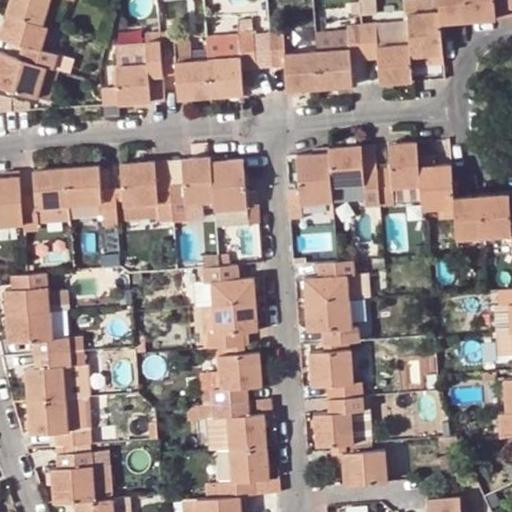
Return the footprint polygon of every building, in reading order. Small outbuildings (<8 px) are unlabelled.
[(50,0),(74,0),(10,0),(6,13),(42,24),(50,0)] [(410,13),(444,11),(442,0),(405,0),(407,16),(410,16),(410,13)] [(470,0),(442,0),(444,11),(445,22),(472,19),(470,0)] [(500,17),(498,0),(470,0),(472,19),(500,17)] [(511,0),(498,0),(500,17),(511,15),(511,0)] [(430,56),(447,55),(445,22),(444,11),(410,13),(410,16),(412,46),(413,67),(430,66),(430,56)] [(54,68),(59,53),(41,47),(48,26),(42,24),(6,13),(0,32),(0,34),(22,41),(17,56),(48,66),(54,68)] [(381,48),(379,25),(364,27),(367,62),(381,60),(383,84),(414,82),(413,67),(412,46),(381,48)] [(258,69),(256,26),(241,27),(243,59),(211,61),(214,96),(247,94),(245,70),(258,69)] [(243,59),(241,27),(236,28),(236,34),(209,36),(211,61),(243,59)] [(349,29),(351,50),(320,52),(323,89),(356,86),(354,63),(367,62),(364,27),(349,28),(349,29)] [(349,29),(319,32),(320,52),(351,50),(349,29)] [(161,32),(162,41),(177,40),(176,30),(161,32)] [(146,33),(147,42),(162,41),(161,32),(146,33)] [(323,89),(320,52),(288,54),(287,32),(272,34),(274,67),(285,66),(287,91),(323,89)] [(214,96),(211,61),(194,62),(179,63),(177,41),(177,40),(162,41),(164,76),(177,75),(179,99),(214,96)] [(192,40),(177,41),(179,63),(194,62),(192,40)] [(164,76),(162,41),(147,42),(149,66),(118,68),(120,96),(120,103),(152,100),(150,78),(164,76)] [(118,68),(149,66),(147,42),(116,45),(118,68)] [(17,56),(0,50),(0,84),(38,97),(48,66),(17,56)] [(74,57),(59,53),(54,68),(60,69),(70,72),(74,57)] [(448,65),(447,55),(430,56),(430,66),(448,65)] [(48,66),(38,97),(50,100),(60,69),(54,68),(48,66)] [(152,100),(166,99),(164,76),(150,78),(152,100)] [(0,110),(11,110),(14,99),(0,95),(0,110)] [(421,157),(437,156),(435,140),(420,141),(421,157)] [(391,143),(393,167),(379,168),(379,169),(382,203),(396,202),(395,187),(423,184),(421,157),(420,141),(391,143)] [(365,145),(367,170),(379,169),(379,168),(378,144),(365,145)] [(368,199),(368,204),(382,203),(379,169),(367,170),(365,145),(331,147),(334,185),(367,183),(368,199)] [(316,148),(316,155),(298,156),(300,187),(302,203),(336,201),(334,185),(331,147),(316,148)] [(218,199),(219,208),(248,206),(251,206),(249,192),(246,159),(228,160),(227,155),(215,156),(218,199)] [(189,201),(218,199),(215,156),(185,158),(187,182),(174,183),(177,218),(190,217),(189,201)] [(425,211),(457,208),(456,196),(454,164),(437,166),(437,156),(421,157),(423,184),(425,211)] [(125,162),(126,186),(127,199),(127,203),(160,202),(162,219),(177,218),(174,183),(159,184),(156,160),(125,162)] [(70,166),(72,202),(102,200),(104,223),(120,222),(119,200),(118,187),(104,188),(101,164),(70,166)] [(41,204),(72,202),(70,166),(36,168),(38,190),(25,191),(27,228),(43,227),(42,219),(41,204)] [(0,222),(21,221),(19,169),(7,170),(7,174),(0,174),(0,222)] [(334,185),(336,201),(368,199),(367,183),(334,185)] [(127,199),(126,186),(118,187),(119,200),(127,199)] [(291,219),(303,218),(302,203),(300,187),(291,188),(289,191),(291,219)] [(249,192),(251,206),(248,206),(250,217),(263,216),(262,191),(249,192)] [(481,194),(485,235),(504,234),(511,232),(511,230),(509,192),(481,194)] [(457,208),(458,237),(477,235),(485,235),(481,194),(456,196),(457,208)] [(72,202),(41,204),(42,219),(73,217),(72,202)] [(162,219),(160,202),(127,203),(128,221),(162,219)] [(250,217),(248,206),(219,208),(220,223),(250,220),(250,217)] [(486,244),(505,243),(504,234),(485,235),(486,244)] [(480,253),(477,235),(458,237),(459,251),(460,255),(480,253)] [(234,263),(232,251),(222,252),(223,264),(234,263)] [(386,264),(386,257),(374,258),(375,265),(386,264)] [(339,260),(320,261),(320,276),(307,278),(308,302),(348,299),(347,276),(354,275),(353,259),(339,260)] [(223,264),(203,266),(204,284),(213,283),(215,306),(257,303),(255,279),(240,279),(239,263),(234,263),(223,264)] [(77,279),(76,270),(68,270),(69,279),(77,279)] [(8,313),(51,310),(50,291),(48,272),(30,273),(24,273),(13,274),(14,287),(6,288),(8,313)] [(215,306),(213,283),(204,284),(205,306),(213,306),(215,306)] [(69,289),(50,291),(51,310),(66,309),(71,309),(69,289)] [(511,292),(498,294),(501,308),(509,308),(511,335),(511,334),(511,292)] [(358,328),(353,328),(350,299),(348,299),(308,302),(309,332),(324,331),(325,343),(339,342),(359,341),(358,328)] [(215,335),(209,335),(210,348),(231,347),(246,346),(245,334),(260,332),(257,303),(215,306),(213,306),(215,335)] [(204,336),(209,335),(215,335),(213,306),(205,306),(202,306),(204,336)] [(511,335),(509,308),(501,308),(495,309),(498,336),(511,335)] [(66,309),(51,310),(52,327),(68,326),(66,309)] [(70,336),(53,337),(52,327),(51,310),(8,313),(11,340),(35,338),(36,353),(71,351),(70,336)] [(500,360),(511,358),(511,334),(511,335),(498,336),(500,360)] [(70,336),(71,351),(86,350),(85,335),(70,336)] [(325,353),(339,352),(339,342),(325,343),(325,353)] [(246,346),(231,347),(232,358),(246,357),(246,346)] [(88,396),(86,350),(71,351),(72,363),(65,364),(67,397),(88,396)] [(71,351),(36,353),(37,365),(27,366),(29,400),(67,397),(65,364),(72,363),(71,351)] [(339,352),(325,353),(312,353),(313,388),(328,388),(328,399),(363,396),(362,383),(353,384),(350,351),(339,352)] [(261,355),(246,357),(232,358),(221,359),(223,388),(212,389),(214,404),(251,401),(250,391),(264,389),(261,355)] [(511,379),(504,381),(509,415),(501,417),(503,437),(511,434),(511,379)] [(206,405),(214,404),(212,389),(205,390),(206,405)] [(67,397),(68,429),(91,427),(88,396),(67,397)] [(363,396),(328,399),(330,415),(315,416),(317,445),(334,444),(349,443),(354,442),(352,415),(365,413),(363,396)] [(56,446),(70,445),(92,443),(91,427),(68,429),(67,397),(29,400),(30,432),(55,431),(56,446)] [(214,404),(215,421),(227,419),(229,449),(268,446),(266,416),(252,417),(251,401),(214,404)] [(229,449),(227,419),(215,421),(218,450),(229,449)] [(335,456),(350,454),(349,443),(334,444),(335,456)] [(232,481),(220,482),(221,498),(251,496),(256,496),(255,481),(270,479),(268,446),(229,449),(232,481)] [(218,450),(220,482),(232,481),(229,449),(218,450)] [(70,452),(56,453),(57,468),(52,468),(53,502),(78,500),(114,498),(112,464),(93,466),(92,451),(70,452)] [(350,454),(335,456),(336,470),(345,469),(347,485),(389,482),(387,452),(350,454)] [(255,481),(256,496),(274,495),(281,493),(280,478),(270,479),(255,481)] [(208,499),(221,498),(220,482),(206,485),(208,499)] [(208,499),(199,499),(199,511),(240,511),(241,509),(252,509),(251,496),(221,498),(208,499)] [(114,511),(114,498),(78,500),(77,511),(114,511)] [(199,511),(199,499),(183,500),(183,511),(199,511)] [(429,509),(429,511),(461,511),(461,499),(429,501),(429,509)]
